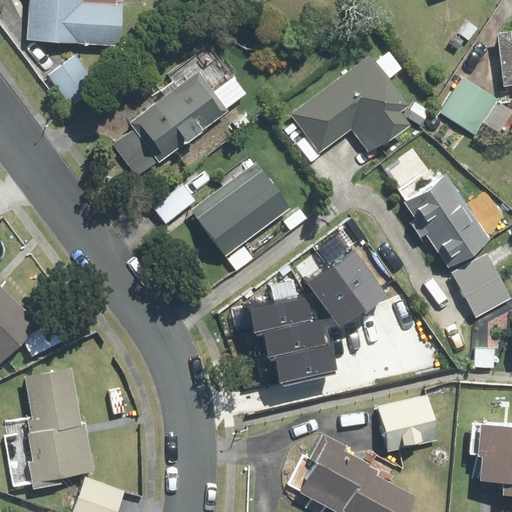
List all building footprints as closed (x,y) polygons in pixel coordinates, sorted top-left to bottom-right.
[(23,0),(21,41),(108,47),(110,10),(70,8),(70,0),(23,0)] [(511,84),(511,124),(509,132),(511,133),(511,35),(489,39),(496,87),(511,84)] [(404,111),(365,60),(289,118),(315,152),(344,130),(357,147),(404,111)] [(219,112),(190,75),(124,126),(131,134),(115,146),(138,175),(219,112)] [(490,98),(460,79),(439,112),(469,131),(490,98)] [(284,206),(257,171),(191,223),(218,257),(284,206)] [(482,237),(441,178),(401,206),(442,265),(482,237)] [(187,203),(176,187),(148,209),(160,224),(187,203)] [(281,323),(302,365),(311,360),(324,384),(375,358),(324,258),(273,285),(290,318),(281,323)] [(479,258),(449,274),(472,316),(502,300),(479,258)] [(0,281),(0,352),(35,318),(0,281)] [(374,353),(381,379),(428,366),(421,340),(374,353)] [(492,350),(478,349),(477,369),(491,370),(492,350)] [(80,369),(25,377),(40,478),(96,470),(80,369)] [(127,382),(109,382),(109,414),(127,414),(127,382)] [(422,398),(372,412),(384,453),(434,439),(422,398)] [(511,425),(480,424),(477,483),(490,484),(490,496),(511,497),(511,425)] [(342,446),(322,435),(291,490),(329,511),(401,511),(408,499),(370,478),(372,474),(337,455),(342,446)] [(118,511),(125,495),(84,479),(71,511),(72,511),(118,511)]
